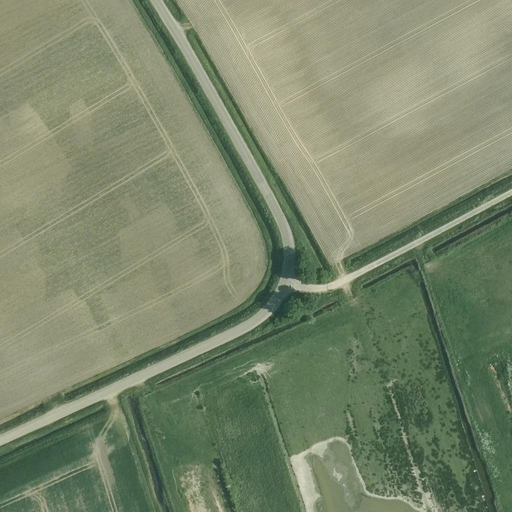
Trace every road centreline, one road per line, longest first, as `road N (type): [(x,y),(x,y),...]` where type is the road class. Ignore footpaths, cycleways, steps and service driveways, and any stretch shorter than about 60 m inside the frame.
road 1 (unclassified): [(0,444),(244,333),(289,285)]
road 2 (unclassified): [(289,285),(290,241),(156,0)]
road 3 (unclassified): [(289,285),(324,290),(349,282),(511,197)]
